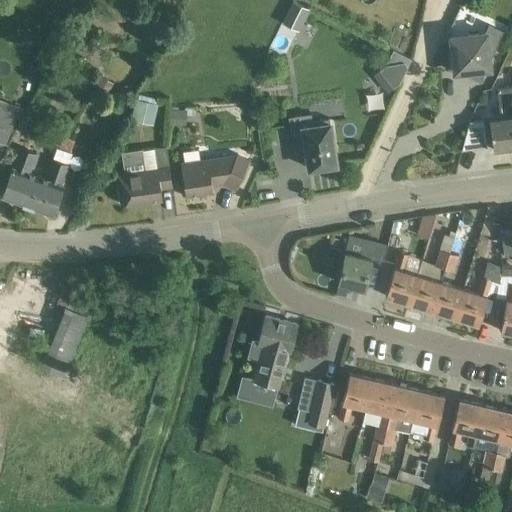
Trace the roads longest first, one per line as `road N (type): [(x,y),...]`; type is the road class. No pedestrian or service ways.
road 1 (residential): [(511,360),(289,296),(273,276),(265,222)]
road 2 (track): [(186,234),(195,296),(191,340),(137,511)]
road 3 (residential): [(265,222),(139,241),(0,244)]
road 4 (residential): [(511,182),(265,222)]
